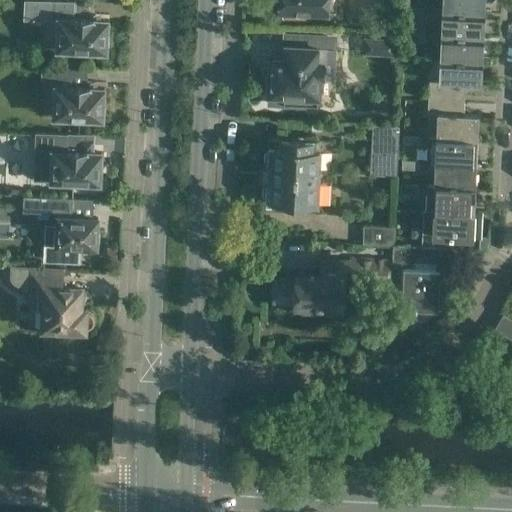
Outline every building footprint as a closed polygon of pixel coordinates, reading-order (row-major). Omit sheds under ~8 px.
[(74,1),(51,0),(36,0),(25,0),(24,18),(62,20),(60,48),(105,50),(105,48),(107,45),(108,36),(106,33),(107,20),(94,20),(95,14),(87,13),(87,18),(73,18),(74,1)] [(280,0),(280,12),(329,14),(329,0),(280,0)] [(482,12),(482,0),(444,0),(444,10),(482,12)] [(410,8),(409,18),(426,18),(427,9),(410,8)] [(481,36),(482,12),(444,10),(443,34),(481,36)] [(426,33),(409,32),(408,42),(425,42),(426,33)] [(479,60),(481,36),(443,34),(442,58),(479,60)] [(286,60),(281,60),(271,59),(271,61),(276,62),(276,72),(271,72),(270,93),(284,94),(283,104),(290,104),(290,106),(303,107),(303,105),(317,106),(319,76),(332,77),(334,43),(326,42),(326,36),(300,35),(299,47),(286,46),(286,60)] [(394,54),(395,41),(366,40),(365,53),(394,54)] [(478,85),(479,60),(442,58),(441,81),(429,81),(429,95),(464,96),(465,84),(478,85)] [(103,100),(104,88),(91,88),(91,82),(85,81),(85,69),(42,67),(41,80),(58,81),(57,116),(102,118),(102,116),(104,113),(105,104),(103,100)] [(477,115),(463,114),(464,102),(428,101),(428,114),(440,114),(438,138),(476,140),(477,115)] [(373,125),(372,154),(397,155),(399,126),(373,125)] [(413,128),(404,127),(403,136),(412,136),(413,128)] [(54,164),(53,180),(99,182),(99,180),(101,177),(102,168),(100,164),(101,152),(88,152),(88,146),(81,145),(81,150),(65,150),(65,151),(62,151),(63,133),(36,131),(34,160),(54,164)] [(421,137),(412,136),(403,136),(403,145),(420,146),(421,137)] [(267,165),(266,168),(318,170),(320,140),(268,137),(267,150),(265,150),(264,165),(267,165)] [(475,164),(476,140),(438,138),(437,162),(475,164)] [(396,175),(397,155),(372,154),(371,174),(396,175)] [(419,161),(402,160),(402,169),(419,170),(419,161)] [(473,188),(475,164),(437,162),(436,186),(473,188)] [(317,204),(318,170),(266,168),(266,184),(263,184),(262,198),(265,198),(265,202),(286,203),(286,205),(301,206),(302,204),(317,204)] [(418,185),(401,184),(401,193),(418,194),(418,185)] [(472,212),(473,188),(436,186),(435,210),(472,212)] [(72,217),(72,198),(29,196),(29,211),(59,212),(58,227),(48,226),(47,258),(77,260),(78,246),(96,247),(98,218),(72,217)] [(471,236),(472,212),(435,210),(434,232),(422,232),(422,238),(412,237),(412,246),(429,247),(457,248),(458,236),(471,236)] [(393,227),(364,226),(364,228),(365,228),(365,242),(364,242),(363,244),(392,245),(393,227)] [(393,245),(392,259),(391,279),(390,307),(413,308),(413,309),(416,310),(416,308),(438,309),(439,273),(427,273),(429,247),(412,246),(393,245)] [(295,303),(295,307),(342,309),(342,306),(349,306),(350,291),(343,291),(343,277),(376,278),(377,259),(350,258),(350,261),(321,259),(320,276),(296,274),(296,279),(280,278),(275,282),(274,297),(278,302),(295,303)] [(391,279),(392,259),(382,259),(381,279),(391,279)] [(43,309),(42,328),(85,330),(85,328),(87,328),(88,327),(90,326),(92,325),(93,324),(93,322),(94,321),(94,319),(94,318),(93,317),(93,315),(92,314),(91,313),(89,312),(87,311),(86,311),(86,309),(80,309),(81,288),(62,287),(63,270),(29,268),(28,285),(38,285),(37,308),(43,309)] [(511,340),(511,321),(503,316),(495,329),(511,340)]
